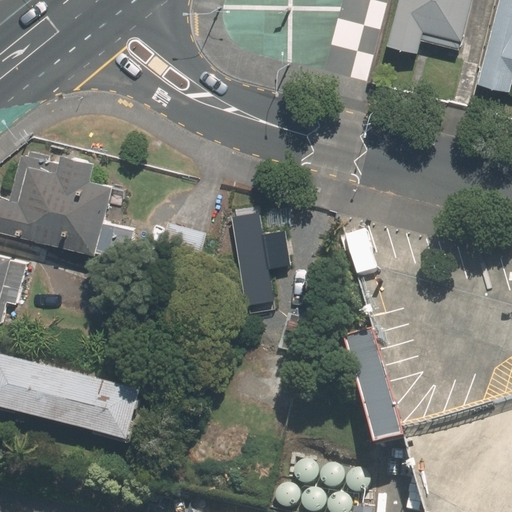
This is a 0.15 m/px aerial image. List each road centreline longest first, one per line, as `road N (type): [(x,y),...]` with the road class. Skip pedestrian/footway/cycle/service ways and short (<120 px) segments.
road 1 (secondary): [(511,186),(258,119)]
road 2 (secondary): [(258,119),(201,110),(141,86),(67,14)]
road 3 (secondary): [(132,0),(184,58),(258,119)]
